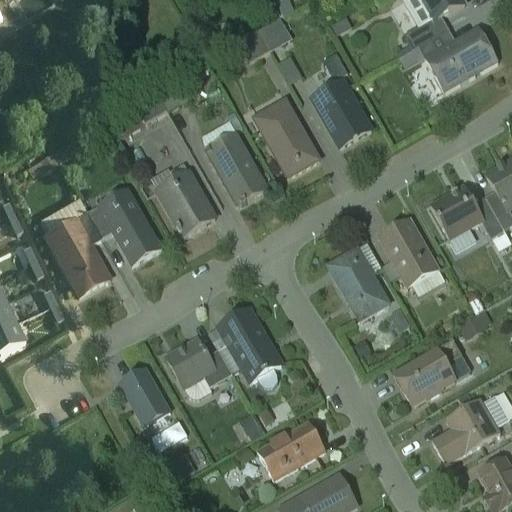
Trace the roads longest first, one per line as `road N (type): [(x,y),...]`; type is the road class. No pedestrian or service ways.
road 1 (residential): [(414,511),(262,254)]
road 2 (residential): [(262,254),(511,113)]
road 3 (residential): [(51,375),(262,254)]
